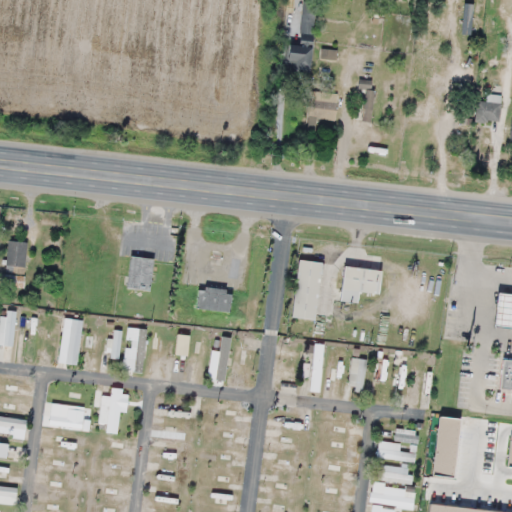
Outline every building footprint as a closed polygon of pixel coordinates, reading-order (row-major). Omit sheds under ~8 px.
[(309,70),(317,3),(296,0),(288,0),(280,67),(309,70)] [(458,48),(467,49),(471,19),(462,18),(458,48)] [(372,122),(372,81),(359,81),(359,122),(372,122)] [(429,110),(433,84),(414,82),(410,107),(429,110)] [(309,119),(335,119),(335,92),(309,92),(309,119)] [(500,105),(477,100),(473,118),(497,123),(500,105)] [(431,119),(410,117),(408,140),(429,142),(431,119)] [(26,242),(7,241),(5,272),(25,273),(26,242)] [(125,290),(148,291),(151,259),(128,257),(125,290)] [(313,321),(320,263),(297,260),(290,318),(313,321)] [(375,295),(378,271),(340,267),(337,301),(355,303),(356,293),(375,295)] [(23,287),(22,276),(2,276),(2,288),(23,287)] [(223,316),(233,298),(204,283),(194,302),(223,316)] [(492,328),(511,329),(511,295),(494,294),(492,328)] [(82,320),(71,319),(68,354),(79,355),(82,320)] [(121,331),(112,330),(112,339),(108,338),(106,359),(118,360),(121,331)] [(129,356),(142,357),(144,335),(131,334),(129,356)] [(234,341),(224,337),(214,359),(212,357),(207,370),(219,376),(234,341)] [(300,393),(319,394),(322,345),(309,344),(307,363),(302,363),(300,393)] [(365,355),(351,355),(351,394),(365,394),(365,355)] [(501,360),(498,390),(511,391),(511,358),(511,361),(501,360)] [(429,371),(425,371),(426,362),(414,360),(409,403),(425,405),(429,371)] [(387,366),(377,363),(372,382),(383,384),(387,366)] [(124,412),(126,391),(111,389),(109,398),(101,397),(98,422),(106,423),(104,433),(115,435),(118,411),(124,412)] [(25,420),(0,416),(0,435),(23,438),(25,420)] [(81,420),(49,416),(48,425),(80,428),(81,420)] [(416,443),(418,432),(395,428),(393,439),(416,443)] [(400,444),(378,441),(375,456),(413,463),(415,454),(398,451),(400,444)] [(373,480),(410,483),(411,472),(374,469),(373,480)] [(0,502),(17,504),(19,487),(0,484),(0,502)] [(395,495),(395,487),(372,486),(372,494),(395,495)]
